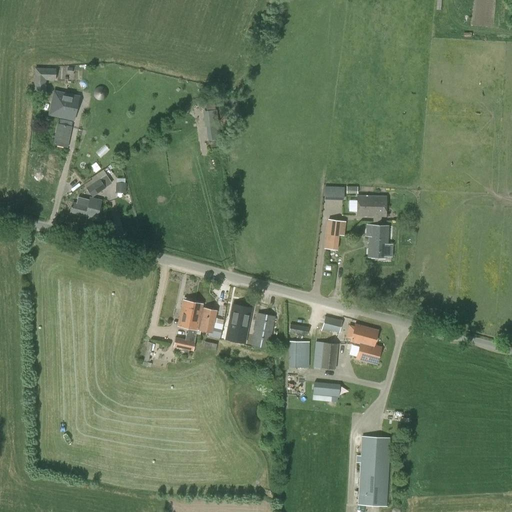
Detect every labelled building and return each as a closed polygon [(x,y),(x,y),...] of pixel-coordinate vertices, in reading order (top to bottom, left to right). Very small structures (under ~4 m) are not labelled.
[(34,91),(44,91),(44,79),(35,79),(34,91)] [(71,118),(77,94),(55,88),(49,112),(71,118)] [(217,125),(214,98),(205,99),(207,112),(205,112),(206,126),(217,125)] [(92,197),(105,188),(96,174),(91,178),(92,179),(84,185),(92,197)] [(323,200),(343,201),(344,187),(324,186),(323,200)] [(373,221),(381,222),(381,217),(386,217),(386,196),(357,196),(357,217),(372,217),(373,221)] [(90,197),(88,206),(72,202),(70,212),(96,219),(101,200),(90,197)] [(328,219),(327,226),(326,234),(339,236),(339,235),(343,236),(345,222),(340,221),(328,219)] [(381,226),(381,222),(373,221),(373,226),(367,225),(366,234),(369,234),(368,257),(386,258),(387,226),(381,226)] [(326,234),(324,248),(328,249),(327,253),(334,254),(335,250),(337,250),(339,236),(326,234)] [(177,326),(188,329),(187,333),(186,333),(185,339),(174,337),(173,347),(174,347),(174,351),(184,353),(184,350),(193,351),(197,330),(199,324),(195,322),(196,319),(192,317),(196,303),(183,300),(177,326)] [(202,304),(196,303),(192,317),(196,319),(195,322),(199,324),(197,330),(209,333),(211,334),(212,328),(216,311),(201,308),(202,304)] [(233,304),(227,330),(236,332),(234,341),(244,343),(251,308),(233,304)] [(269,349),(275,316),(256,313),(250,346),(269,349)] [(324,316),(321,331),(329,333),(329,331),(339,333),(342,321),(324,316)] [(288,333),(306,336),(308,327),(290,324),(288,333)] [(360,344),(373,346),(377,331),(354,325),(350,341),(360,344)] [(213,328),(212,328),(211,334),(209,333),(208,336),(220,338),(221,330),(213,328)] [(203,348),(215,350),(216,344),(205,342),(203,348)] [(308,368),(309,342),(289,342),(288,367),(308,368)] [(335,370),(337,344),(314,342),(312,368),(335,370)] [(373,346),(360,344),(356,359),(376,364),(380,347),(373,346)] [(333,383),(314,382),(312,400),(337,402),(337,397),(338,398),(339,385),(333,384),(333,383)] [(357,472),(359,472),(357,505),(387,507),(391,438),(361,436),(360,456),(356,455),(356,463),(359,463),(359,466),(358,466),(357,472)]
